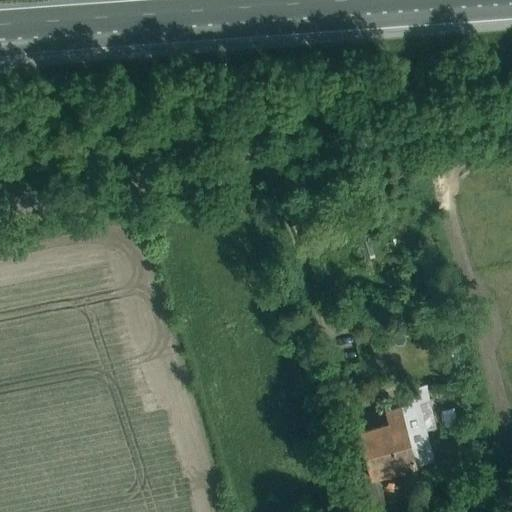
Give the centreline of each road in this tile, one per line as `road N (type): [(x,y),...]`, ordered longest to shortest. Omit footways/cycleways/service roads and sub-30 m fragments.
road 1 (unclassified): [(0,212),(511,110)]
road 2 (motorway): [(6,23),(348,0)]
